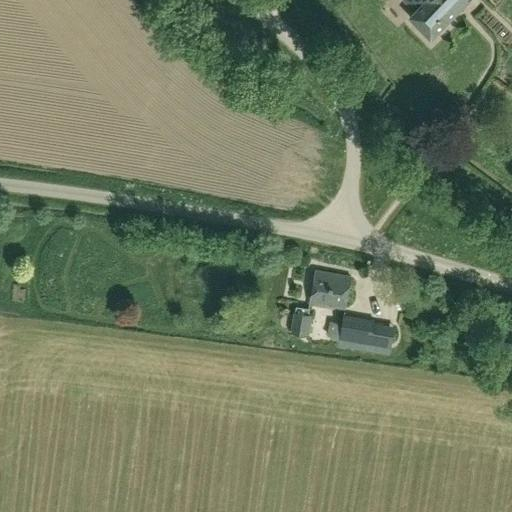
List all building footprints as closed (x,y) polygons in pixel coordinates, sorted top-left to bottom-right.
[(402,0),(414,11),(408,18),(430,39),(467,0),(402,0)] [(316,271),(310,302),(345,309),(351,277),(316,271)] [(292,332),(309,335),(312,315),(308,314),(295,312),(292,332)] [(338,347),(398,356),(400,346),(392,345),(395,325),(374,322),(375,319),(342,314),(341,323),(330,321),(328,334),(331,339),(338,340),(338,347)] [(487,356),(490,342),(479,339),(475,354),(487,356)]
